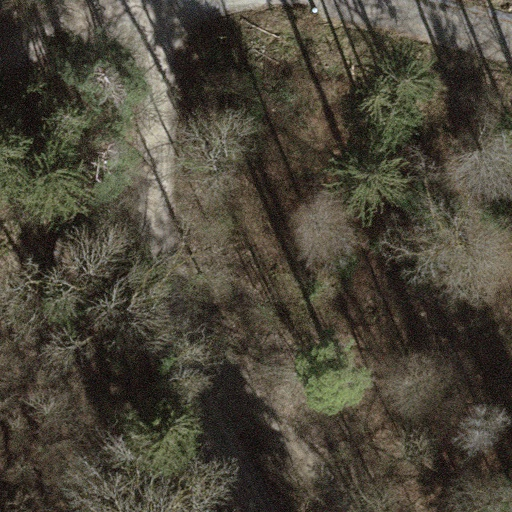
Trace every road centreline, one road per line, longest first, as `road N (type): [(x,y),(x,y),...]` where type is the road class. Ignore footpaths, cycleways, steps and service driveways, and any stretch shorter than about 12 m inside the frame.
road 1 (track): [(260,511),(190,385),(156,257),(151,105),(160,0)]
road 2 (track): [(354,511),(176,331)]
